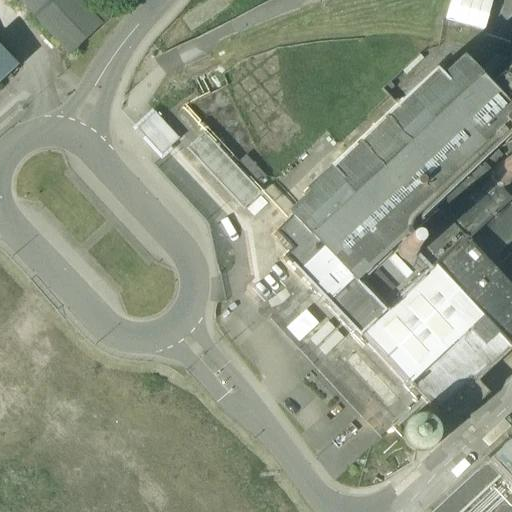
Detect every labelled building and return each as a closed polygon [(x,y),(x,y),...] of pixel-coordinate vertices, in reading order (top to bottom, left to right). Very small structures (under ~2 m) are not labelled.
[(22,0),(72,53),(101,27),(75,0),(22,0)] [(449,0),(444,19),(484,30),(491,0),(449,0)] [(0,83),(17,68),(0,48),(0,83)] [(477,78),(511,115),(511,58),(498,58),(477,78)] [(433,74),(305,196),(312,203),(275,239),(289,253),(281,261),(356,339),(359,337),(407,389),(410,386),(440,418),(511,352),(511,353),(511,292),(486,265),(507,246),(511,251),(511,115),(477,78),(462,62),(441,82),(433,74)] [(138,129),(162,156),(177,142),(153,115),(138,129)] [(204,135),(188,150),(246,213),(262,198),(204,135)] [(347,340),(307,299),(294,310),(334,353),(347,340)] [(398,401),(355,354),(346,362),(383,402),(382,403),(386,408),(388,407),(389,408),(395,403),(396,404),(398,401)] [(424,454),(431,451),(436,444),(438,437),(437,429),(432,423),(424,419),(416,419),(409,422),(404,429),(402,436),(404,444),(409,450),(416,454),(424,454)]
